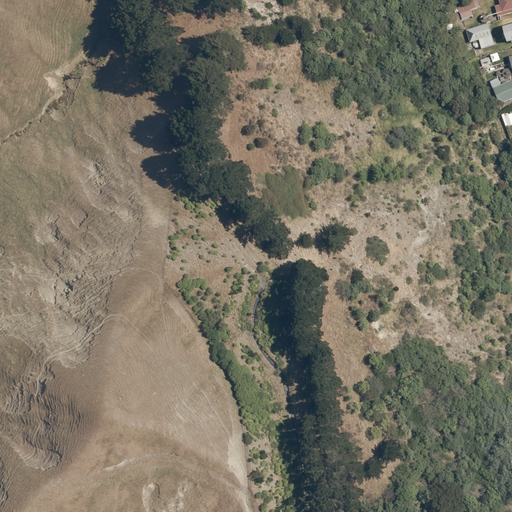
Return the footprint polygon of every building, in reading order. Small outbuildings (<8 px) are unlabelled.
[(470,10),(479,7),(476,0),(465,0),(456,3),(462,21),(472,18),(470,10)] [(511,0),(494,0),(498,16),(511,13),(511,0)] [(494,45),(487,24),(465,31),(469,43),(478,40),(481,49),(494,45)] [(511,41),(511,24),(501,27),(506,43),(511,41)] [(497,52),(489,55),(492,64),(501,60),(497,52)] [(488,56),(479,60),(482,67),(491,64),(488,56)] [(501,83),(498,77),(489,82),(500,105),(511,98),(511,82),(510,79),(501,83)] [(511,124),(511,115),(511,113),(501,116),(504,126),(511,124)]
